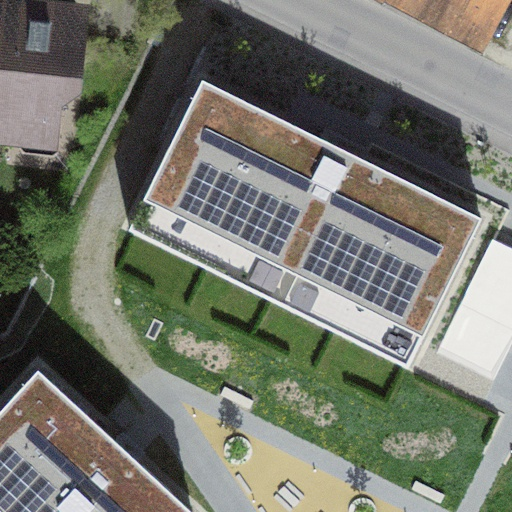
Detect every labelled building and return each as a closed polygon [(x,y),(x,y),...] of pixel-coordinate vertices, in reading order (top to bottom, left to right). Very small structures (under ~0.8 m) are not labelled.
[(496,0),(429,0),(482,27),(496,0)] [(0,135),(11,136),(24,125),(50,128),(54,77),(74,61),(78,15),(0,4),(0,135)] [(201,79),(139,203),(148,207),(222,243),(284,273),(349,305),(421,340),(481,217),(320,138),(201,79)] [(511,244),(493,235),(437,352),(462,365),(493,381),(511,341),(511,244)] [(192,511),(122,447),(36,368),(0,407),(0,511),(192,511)]
